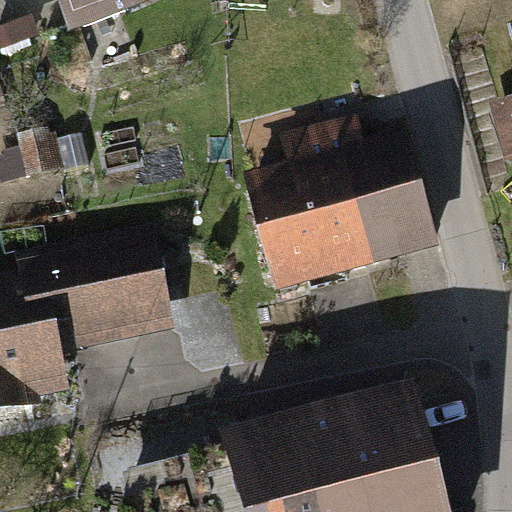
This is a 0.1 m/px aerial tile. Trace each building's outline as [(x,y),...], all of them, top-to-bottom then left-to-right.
[(59,0),(72,34),(168,0),(59,0)] [(511,27),(509,29),(511,43),(511,101),(489,107),(499,157),(511,154),(511,27)] [(246,176),(276,294),(442,252),(413,134),(375,144),(371,128),(328,138),(332,154),(246,176)] [(0,164),(3,183),(96,169),(91,137),(59,141),(58,132),(19,138),(22,161),(0,164)] [(150,226),(15,255),(19,272),(0,276),(0,417),(44,407),(41,397),(73,390),(58,323),(73,320),(80,353),(173,332),(150,226)] [(246,428),(267,511),(451,511),(420,385),(246,428)]
